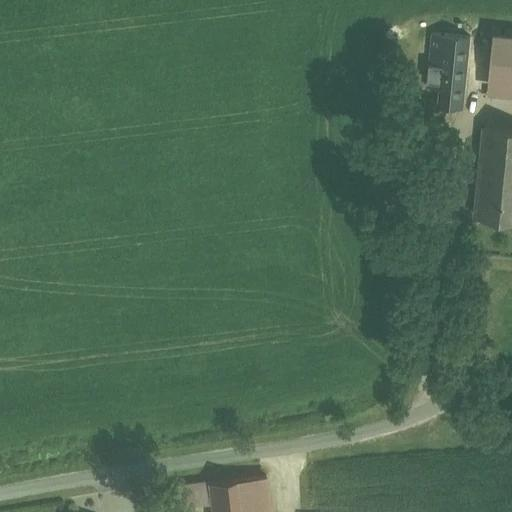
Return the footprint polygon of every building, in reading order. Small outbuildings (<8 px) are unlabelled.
[(471,37),(435,34),(430,86),(442,87),(440,105),(464,107),(471,37)] [(511,39),(496,38),(492,79),(511,80),(511,39)] [(511,127),(487,125),(478,216),(511,219),(511,127)] [(428,173),(418,172),(416,185),(426,186),(428,173)] [(214,511),(271,511),(267,476),(165,488),(168,506),(213,501),(214,511)]
